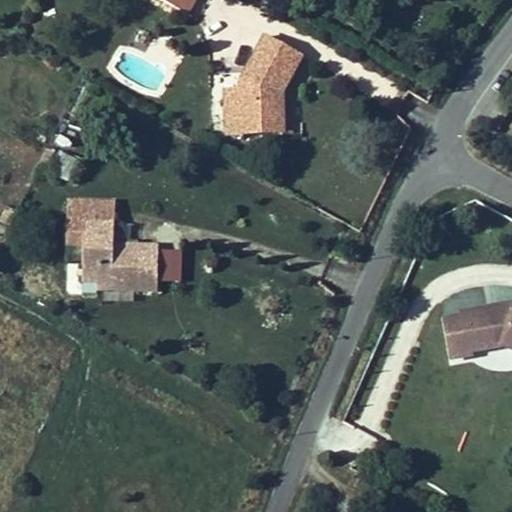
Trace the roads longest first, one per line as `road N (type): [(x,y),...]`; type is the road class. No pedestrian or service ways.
road 1 (unclassified): [(273,511),(294,447),(426,153)]
road 2 (unknown): [(305,422),(339,439),(361,435),(421,308),(482,284),(511,287)]
road 3 (unclassified): [(426,153),(511,22)]
